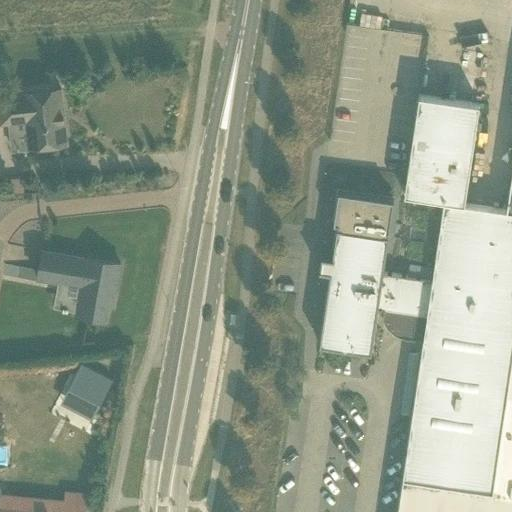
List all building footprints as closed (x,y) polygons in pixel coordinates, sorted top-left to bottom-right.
[(30,149),(67,144),(61,89),(24,94),(24,96),(0,98),(0,110),(2,125),(27,122),(30,149)] [(511,511),(511,172),(507,209),(465,203),(479,103),(419,95),(404,194),(444,201),(432,278),(383,272),(395,200),(341,192),(336,227),(337,228),(320,345),(371,353),(378,309),(384,310),(383,320),(387,328),(396,335),(400,337),(406,338),(423,340),(397,511),(511,511)] [(22,178),(6,180),(8,195),(24,193),(22,178)] [(74,315),(105,321),(110,295),(114,296),(120,264),(85,257),(84,260),(43,252),(38,280),(79,288),(74,315)] [(409,261),(407,273),(425,276),(427,265),(409,261)] [(68,389),(100,405),(113,380),(81,364),(68,389)] [(0,511),(49,511),(0,506),(0,492),(1,489),(0,489),(0,511)]
